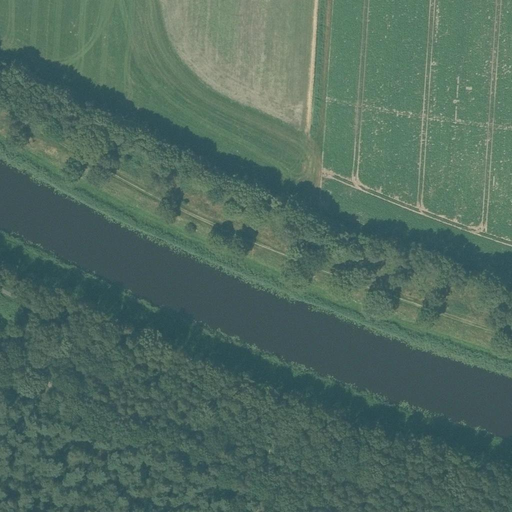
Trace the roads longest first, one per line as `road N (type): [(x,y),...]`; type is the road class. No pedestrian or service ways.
road 1 (track): [(0,104),(233,226),(511,329)]
road 2 (track): [(0,360),(78,402),(341,511)]
